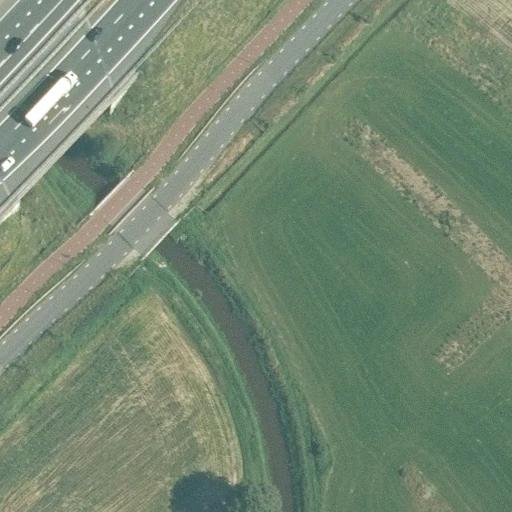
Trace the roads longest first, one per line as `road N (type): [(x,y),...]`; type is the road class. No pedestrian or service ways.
road 1 (unclassified): [(0,364),(352,0)]
road 2 (motorway): [(0,145),(136,0)]
